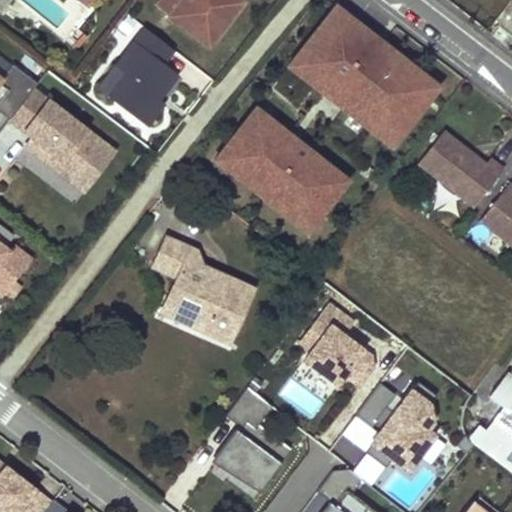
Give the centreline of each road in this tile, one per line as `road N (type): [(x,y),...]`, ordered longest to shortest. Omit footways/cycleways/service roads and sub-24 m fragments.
road 1 (residential): [(139,511),(0,403)]
road 2 (residential): [(511,84),(401,0)]
